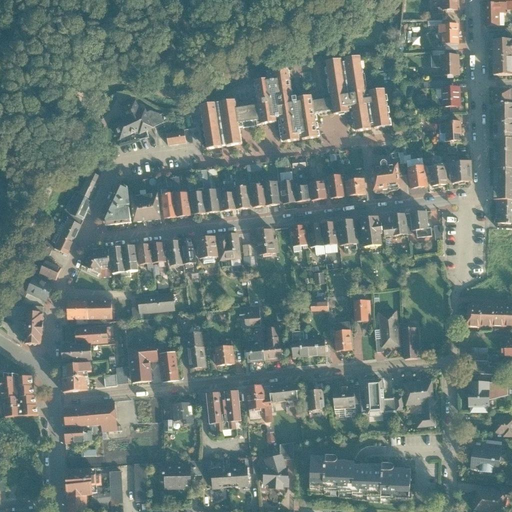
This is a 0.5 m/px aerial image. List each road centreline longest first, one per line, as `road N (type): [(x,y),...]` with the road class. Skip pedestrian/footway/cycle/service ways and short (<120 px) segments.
road 1 (residential): [(54,402),(450,361)]
road 2 (residential): [(473,200),(86,243)]
road 3 (residential): [(473,200),(480,163),(474,0)]
road 4 (residential): [(86,243),(113,164),(197,150)]
road 5 (residential): [(450,361),(473,200)]
road 6 (residential): [(447,511),(450,361)]
road 7 (residential): [(45,369),(63,292),(86,243)]
